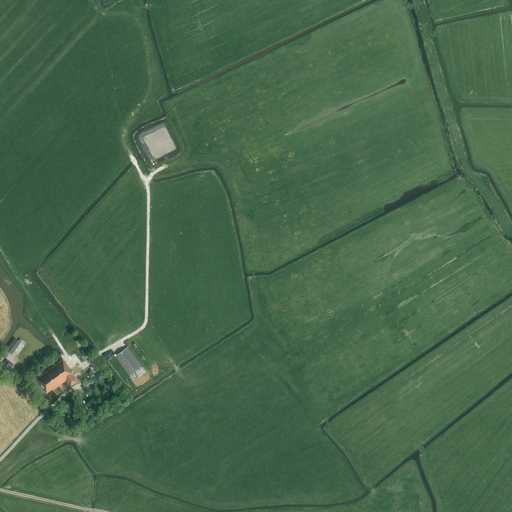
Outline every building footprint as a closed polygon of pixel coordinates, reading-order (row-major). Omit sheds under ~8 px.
[(14,338),(6,350),(12,355),(14,352),(21,342),(20,342),(18,341),(14,338)] [(21,342),(14,352),(18,355),(24,345),(21,342)] [(145,371),(128,347),(114,356),(132,381),(145,371)] [(8,373),(14,364),(6,359),(0,368),(8,373)] [(70,386),(77,381),(73,375),(70,371),(71,371),(63,359),(36,379),(36,380),(46,393),(52,389),(53,390),(66,380),(70,386)] [(87,393),(96,387),(91,379),(82,384),(87,393)]
